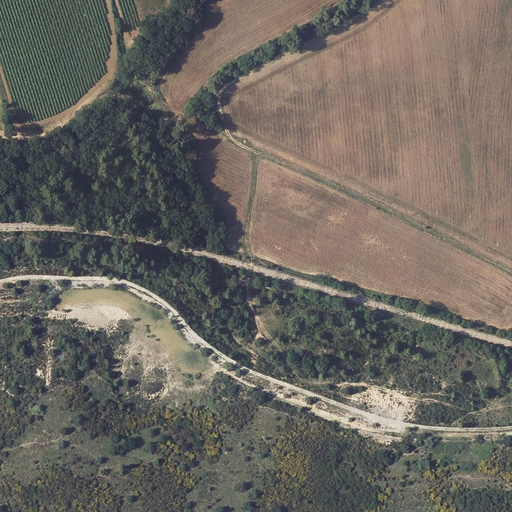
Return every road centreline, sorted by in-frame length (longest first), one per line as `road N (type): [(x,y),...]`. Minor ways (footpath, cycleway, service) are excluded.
road 1 (track): [(379,0),(225,84),(218,105),(224,127),(243,147),(511,272)]
road 2 (track): [(0,135),(39,136),(111,94)]
